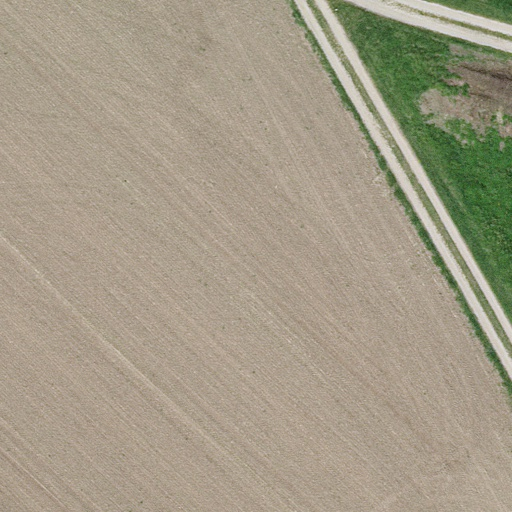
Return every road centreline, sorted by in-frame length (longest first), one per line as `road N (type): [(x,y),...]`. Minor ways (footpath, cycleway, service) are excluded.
road 1 (track): [(511,351),(309,0)]
road 2 (track): [(381,0),(511,37)]
